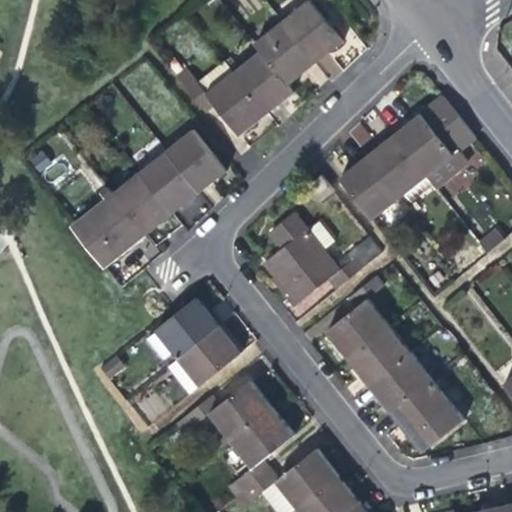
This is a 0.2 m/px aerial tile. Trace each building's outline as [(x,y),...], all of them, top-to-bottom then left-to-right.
[(309,0),(281,23),(315,66),(330,54),(344,43),(309,0)] [(255,44),(261,52),(289,87),(304,75),(315,66),(281,23),(255,44)] [(261,52),(234,73),(268,115),(282,104),(295,94),(289,87),(261,52)] [(256,125),(268,115),(234,73),(225,62),(198,83),(187,68),(176,76),(207,115),(217,107),(240,137),(256,125)] [(444,98),(423,114),(454,154),(459,150),(475,137),(444,98)] [(413,122),(396,136),(429,178),(438,189),(470,163),(459,150),(454,154),(423,114),(413,122)] [(194,130),(167,152),(201,194),(214,184),(228,173),(194,130)] [(380,148),(368,157),(402,200),(429,178),(396,136),(380,148)] [(42,150),(30,158),(40,173),(52,165),(42,150)] [(167,152),(141,172),(175,215),(189,204),(201,194),(167,152)] [(354,168),(341,178),(375,221),(402,200),(368,157),(354,168)] [(141,172),(113,194),(148,237),(162,226),(175,215),(141,172)] [(321,204),(336,193),(331,186),(323,175),(308,187),(321,204)] [(129,252),(148,237),(113,194),(73,225),(108,268),(129,252)] [(272,234),(284,249),(266,263),(280,281),(297,303),(330,278),(338,289),(384,253),(376,243),(356,258),(352,252),(335,265),(324,251),(336,242),(320,223),(309,231),(296,214),(272,234)] [(481,243),(489,254),(503,242),(495,232),(481,243)] [(341,349),(348,358),(391,325),(370,298),(386,286),(378,276),(349,299),(357,309),(327,332),(341,349)] [(200,299),(157,332),(175,354),(179,359),(221,326),(211,313),(200,299)] [(413,353),(391,325),(348,358),(362,375),(371,387),(413,353)] [(233,341),(221,326),(179,359),(170,367),(191,395),(243,354),(233,341)] [(164,363),(175,354),(157,332),(147,341),(164,363)] [(434,379),(413,353),(371,387),(382,401),(391,413),(434,379)] [(101,367),(110,378),(125,367),(116,355),(101,367)] [(466,420),(434,379),(391,413),(407,432),(423,453),(444,437),(466,420)] [(209,415),(230,442),(274,407),(264,395),(253,381),(222,404),(214,395),(176,425),(184,435),(209,415)] [(237,483),(244,491),(273,468),(266,459),(296,436),(284,420),(274,407),(230,442),(253,470),(237,483)] [(277,511),(293,511),(341,475),(332,463),(319,447),(281,478),(273,468),(244,491),(233,499),(241,510),(263,493),(277,511)] [(350,511),(363,502),(353,489),(341,475),(293,511),(350,511)] [(370,511),(363,502),(350,511),(370,511)]
